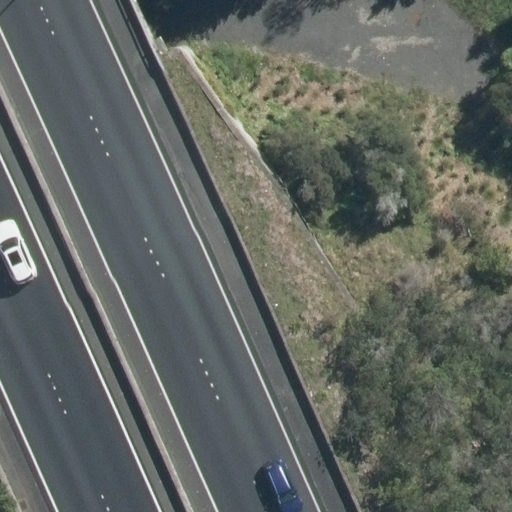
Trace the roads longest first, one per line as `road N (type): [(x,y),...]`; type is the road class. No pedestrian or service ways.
road 1 (motorway): [(43,0),(269,511)]
road 2 (track): [(0,61),(104,12),(249,0)]
road 3 (motorway): [(101,511),(0,273)]
